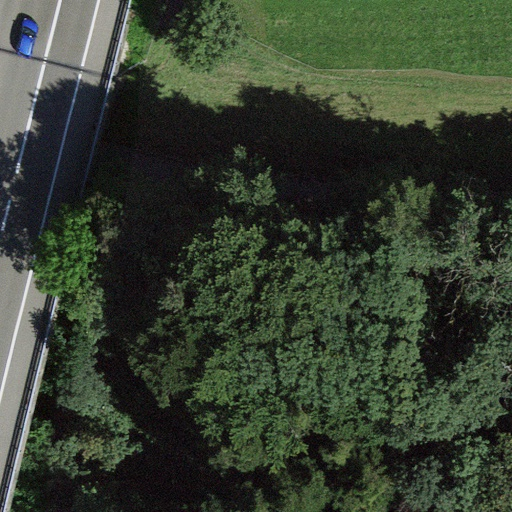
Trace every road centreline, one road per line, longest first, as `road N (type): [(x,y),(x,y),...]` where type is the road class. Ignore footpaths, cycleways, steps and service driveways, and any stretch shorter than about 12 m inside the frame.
road 1 (track): [(0,144),(238,187),(436,206),(511,202)]
road 2 (motorway): [(0,174),(59,0)]
road 3 (motorway): [(0,172),(36,0)]
